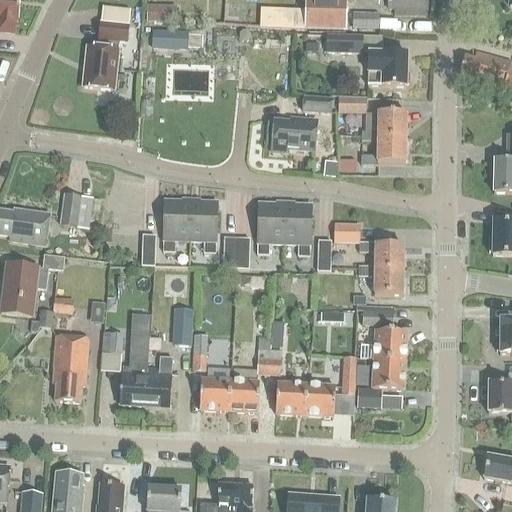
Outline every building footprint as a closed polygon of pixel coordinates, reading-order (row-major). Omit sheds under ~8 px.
[(0,0),(0,35),(13,36),(14,24),(18,24),(20,0),(0,0)] [(391,0),(391,15),(430,16),(430,0),(391,0)] [(304,31),(345,32),(346,4),(305,2),(304,31)] [(146,8),(146,25),(161,25),(161,8),(146,8)] [(378,16),(352,16),(352,31),(378,31),(378,16)] [(129,29),(100,25),(98,43),(100,43),(99,51),(87,50),(82,90),(114,94),(119,45),(127,46),(129,29)] [(187,34),(152,33),(152,51),(186,53),(187,34)] [(363,39),(326,37),(326,56),(362,57),(363,39)] [(511,65),(476,56),(475,61),(465,59),(460,76),(469,78),(467,85),(502,94),(501,97),(511,100),(511,69),(510,68),(511,65)] [(382,57),(368,57),(367,89),(406,90),(407,58),(382,57)] [(302,115),(331,117),(332,102),(303,100),(302,115)] [(338,116),(365,117),(366,102),(338,101),(338,116)] [(405,141),(406,116),(378,116),(377,135),(361,134),(361,144),(377,144),(377,140),(405,141)] [(317,124),(290,121),(290,125),(274,124),(271,155),(288,157),(288,153),(314,155),(317,124)] [(405,167),(405,141),(377,140),(377,144),(377,159),(361,158),(360,168),(378,168),(378,166),(405,167)] [(338,175),(354,175),(355,163),(338,163),(338,175)] [(511,164),(494,164),(493,196),(511,196),(511,164)] [(92,201),(65,197),(60,229),(88,233),(92,201)] [(189,245),(191,204),(164,203),(163,255),(174,256),(175,245),(189,245)] [(215,257),(217,205),(191,204),(189,245),(204,246),(203,257),(215,257)] [(283,248),(285,207),(259,206),(257,258),(269,259),(269,248),(283,248)] [(309,260),(311,208),(285,207),(283,248),(298,249),(298,260),(309,260)] [(19,217),(0,213),(0,239),(10,240),(9,245),(45,250),(50,218),(19,214),(19,217)] [(511,224),(493,225),(492,259),(511,258),(511,224)] [(334,246),(350,246),(351,240),(359,241),(359,228),(335,228),(334,246)] [(155,239),(142,239),(141,269),(154,270),(155,239)] [(236,272),(237,242),(224,241),(223,272),(236,272)] [(237,242),(236,272),(248,273),(249,242),(237,242)] [(331,245),(318,244),(317,275),(330,275),(331,245)] [(402,274),(403,249),(376,248),(376,247),(359,246),(359,256),(375,256),(374,271),(374,274),(402,274)] [(64,261),(44,259),(42,272),(6,267),(0,316),(32,320),(35,292),(45,294),(48,273),(63,275),(64,261)] [(374,274),(374,271),(358,270),(358,280),(374,280),(374,299),(402,299),(402,274),(374,274)] [(251,291),(263,291),(263,278),(251,278),(251,291)] [(55,301),(53,314),(71,316),(73,303),(55,301)] [(193,313),(174,312),(172,349),(191,350),(193,313)] [(40,313),(38,325),(38,330),(39,330),(51,332),(53,315),(40,313)] [(362,329),(392,330),(393,315),(363,314),(362,329)] [(344,316),(320,316),(320,325),(343,326),(344,316)] [(511,322),(499,323),(499,358),(511,357),(511,322)] [(29,335),(35,336),(39,330),(38,330),(38,325),(30,324),(29,335)] [(404,365),(406,336),(375,335),(374,364),(404,365)] [(270,348),(281,349),(282,337),(271,336),(270,348)] [(108,357),(121,358),(123,338),(109,337),(108,357)] [(88,341),(56,339),(53,372),(54,372),(52,388),(56,388),(55,405),(81,407),(82,390),(85,390),(88,341)] [(146,372),(148,340),(131,339),(129,371),(122,371),(121,385),(120,385),(119,409),(144,410),(146,372)] [(193,359),(206,360),(207,339),(194,339),(193,359)] [(258,353),(269,353),(270,341),(259,341),(258,353)] [(268,379),(269,353),(258,353),(256,378),(268,379)] [(269,353),(268,379),(280,380),(282,354),(269,353)] [(206,375),(206,360),(193,359),(193,375),(206,375)] [(170,388),(172,362),(159,361),(159,373),(146,372),(144,410),(169,412),(171,388),(170,388)] [(342,376),(355,377),(356,362),(343,361),(342,376)] [(404,365),(374,364),(372,393),(403,394),(404,365)] [(354,399),(355,377),(342,376),(341,398),(354,399)] [(228,415),(230,385),(201,383),(199,414),(228,415)] [(511,384),(488,384),(488,416),(511,417),(511,425),(511,384)] [(257,417),(259,386),(230,385),(228,415),(257,417)] [(304,419),(306,389),(277,387),(275,418),(304,419)] [(333,421),(335,390),(306,389),(304,419),(333,421)] [(368,393),(358,393),(356,411),(381,412),(381,399),(367,398),(368,393)] [(511,487),(511,463),(487,460),(483,482),(511,487)] [(0,503),(7,505),(9,471),(0,469),(0,503)] [(82,478),(56,476),(52,511),(80,511),(83,489),(81,489),(82,478)] [(98,511),(120,511),(122,491),(110,490),(110,489),(100,488),(98,511)] [(200,509),(199,511),(251,511),(252,489),(218,488),(217,509),(200,509)] [(146,511),(179,511),(181,493),(148,491),(146,511)] [(20,511),(41,511),(43,497),(21,496),(20,511)] [(337,511),(339,501),(288,498),(287,511),(337,511)] [(394,511),(395,505),(367,503),(366,511),(394,511)]
